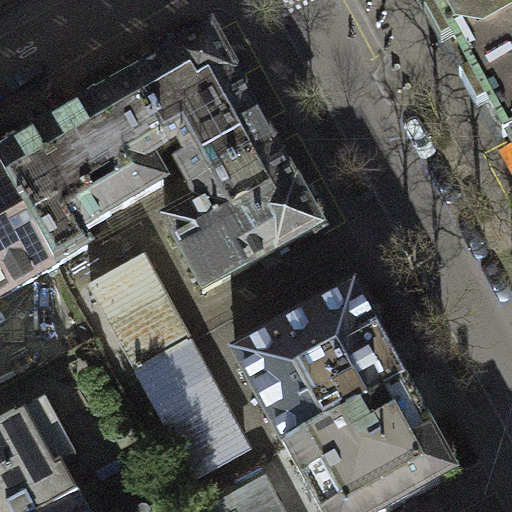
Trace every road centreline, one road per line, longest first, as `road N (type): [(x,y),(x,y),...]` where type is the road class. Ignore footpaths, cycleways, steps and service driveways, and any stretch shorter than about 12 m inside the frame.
road 1 (residential): [(511,351),(314,0)]
road 2 (secondary): [(0,68),(118,0)]
